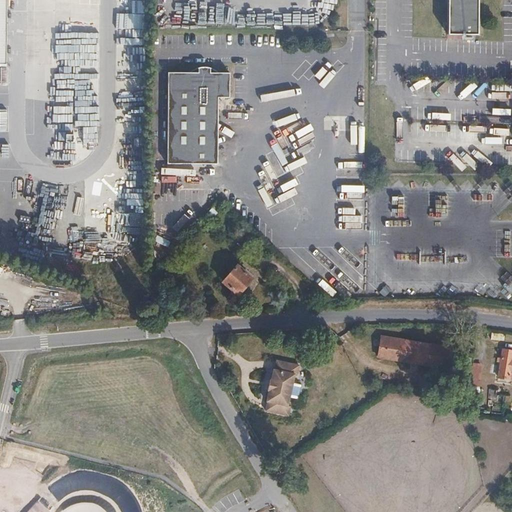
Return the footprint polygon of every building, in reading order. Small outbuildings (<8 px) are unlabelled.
[(315,0),(316,9),(338,8),(338,0),(315,0)] [(448,0),(448,33),(479,33),(479,0),(448,0)] [(226,105),(227,73),(165,72),(163,178),(214,178),(215,105),(226,105)] [(82,131),(81,110),(70,110),(71,131),(82,131)] [(267,159),(275,176),(283,173),(279,165),(284,163),(276,146),(271,148),(274,156),(267,159)] [(301,159),(289,161),(290,167),(303,165),(301,159)] [(261,182),(264,188),(258,190),(267,213),(290,204),(286,193),(276,197),(269,178),(261,182)] [(218,200),(211,207),(217,212),(223,205),(218,200)] [(392,200),(391,216),(403,217),(404,200),(392,200)] [(250,281),(236,268),(222,283),(237,296),(250,281)] [(452,348),(381,337),(378,358),(449,369),(452,348)] [(511,373),(511,351),(503,350),(498,377),(508,379),(510,373),(511,373)] [(300,362),(278,357),(276,367),(274,367),(268,389),(269,389),(267,400),(268,401),(266,410),(288,415),(290,405),(288,405),(295,371),(298,372),(300,362)] [(471,363),(470,386),(479,386),(481,363),(471,363)]
